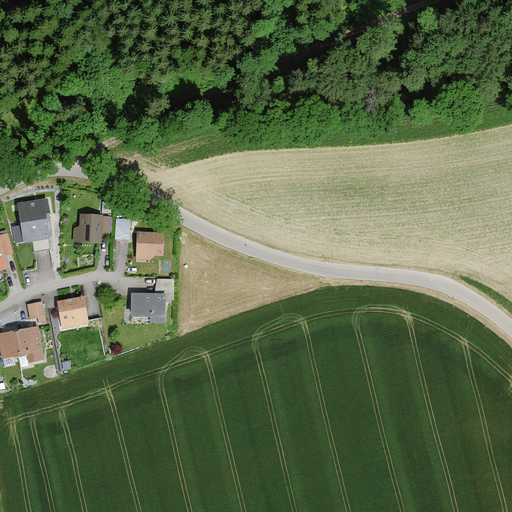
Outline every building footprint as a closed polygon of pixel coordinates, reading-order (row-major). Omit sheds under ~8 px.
[(44,198),(15,203),(22,243),(47,239),(42,213),(46,213),(44,198)] [(77,225),(72,227),(73,244),(100,243),(100,237),(107,233),(109,217),(78,214),(77,225)] [(115,236),(129,237),(130,217),(116,216),(115,236)] [(0,270),(5,269),(1,256),(11,253),(6,233),(0,234),(0,270)] [(160,235),(135,234),(135,261),(147,262),(154,255),(160,255),(160,235)] [(130,293),(129,315),(148,315),(147,321),(161,322),(162,301),(174,302),(173,280),(153,279),(153,294),(130,293)] [(81,296),(55,301),(60,328),(87,322),(81,296)] [(41,302),(26,304),(28,318),(36,317),(37,323),(44,322),(41,302)] [(0,354),(0,356),(25,351),(27,362),(42,360),(36,325),(0,331),(0,354)]
